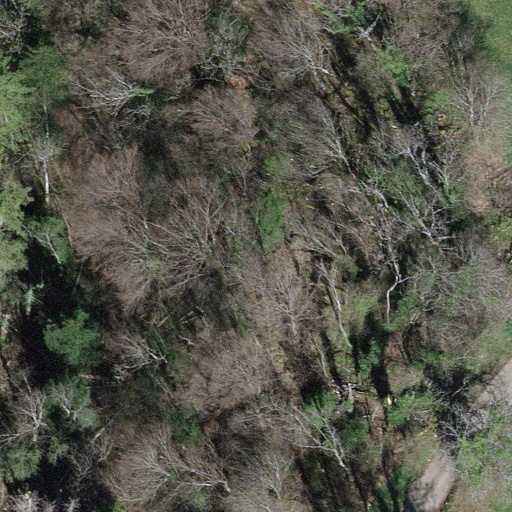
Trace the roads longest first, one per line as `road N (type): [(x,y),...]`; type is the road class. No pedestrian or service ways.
road 1 (track): [(0,39),(45,80),(125,347),(153,511)]
road 2 (track): [(424,511),(511,390)]
